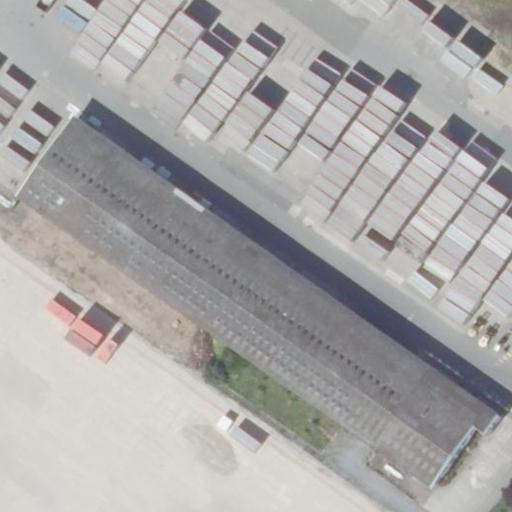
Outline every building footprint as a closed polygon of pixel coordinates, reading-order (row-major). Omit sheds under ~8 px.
[(0,78),(0,121),(19,91),(0,78)] [(173,78),(172,101),(201,103),(203,79),(173,78)] [(511,80),(502,93),(511,99),(511,80)] [(394,378),(405,363),(69,126),(58,142),(394,378)] [(394,378),(58,142),(13,205),(430,498),(471,439),(482,447),(497,426),(405,363),(394,378)] [(0,157),(0,191),(5,195),(21,174),(0,157)] [(442,234),(435,253),(464,263),(470,244),(442,234)] [(511,252),(469,328),(494,342),(511,310),(511,252)]
